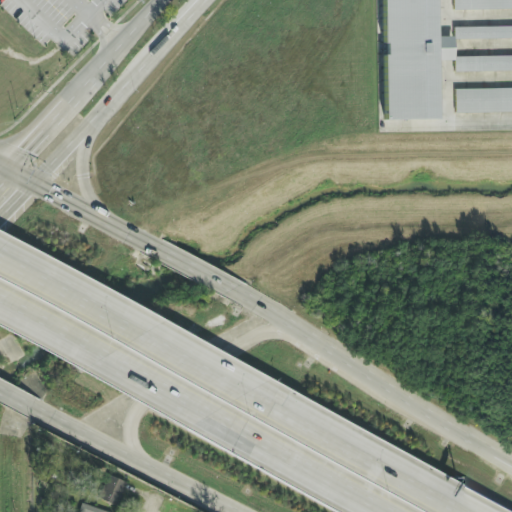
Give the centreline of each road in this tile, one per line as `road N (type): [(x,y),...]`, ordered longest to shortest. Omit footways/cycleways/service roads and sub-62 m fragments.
road 1 (motorway): [(264,406),(0,264)]
road 2 (motorway): [(0,298),(241,427)]
road 3 (secondary): [(35,184),(209,0)]
road 4 (primary): [(288,325),(223,350),(141,407),(132,433),(142,462)]
road 5 (primary): [(39,411),(237,511)]
road 6 (motorway): [(457,511),(264,406)]
road 7 (motorway): [(241,427),(401,511)]
road 8 (primary): [(494,455),(344,362)]
road 9 (primary): [(130,236),(0,166)]
road 10 (primary): [(256,303),(130,236)]
road 11 (secondary): [(160,0),(66,101)]
